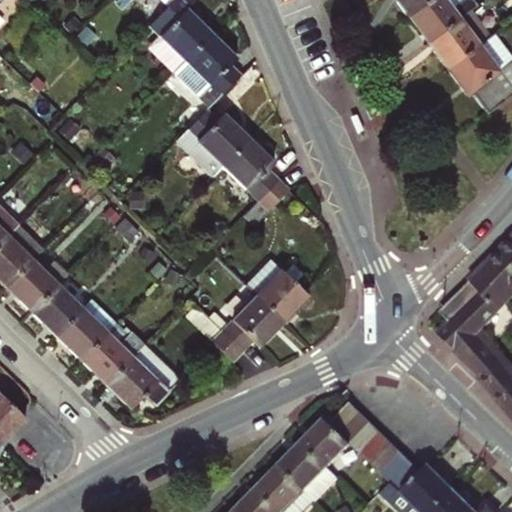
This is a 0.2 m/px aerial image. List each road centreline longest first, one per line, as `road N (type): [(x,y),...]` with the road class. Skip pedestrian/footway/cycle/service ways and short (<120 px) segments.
road 1 (residential): [(259,0),(389,319)]
road 2 (secondary): [(131,461),(323,371),(389,319)]
road 3 (residential): [(0,332),(131,461)]
road 4 (residential): [(389,319),(411,357),(511,451)]
road 5 (secondary): [(389,319),(511,194)]
